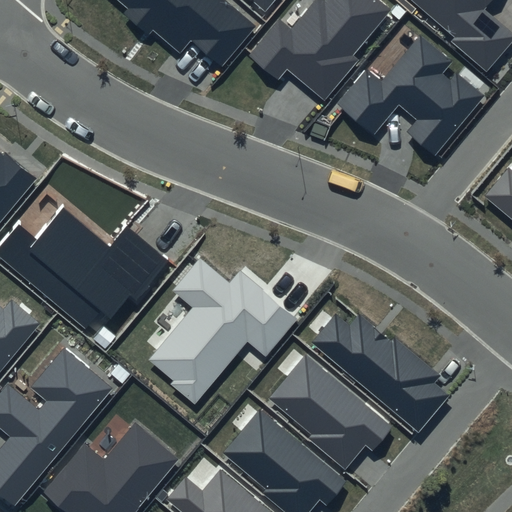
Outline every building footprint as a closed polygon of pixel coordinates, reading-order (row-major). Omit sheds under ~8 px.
[(242,12),(227,0),(120,0),(159,32),(170,19),(208,51),(242,12)] [(306,0),(289,21),(278,12),(251,44),(274,63),(286,48),(324,81),(354,46),(347,37),(378,0),(306,0)] [(480,0),(400,0),(480,68),(510,34),(476,5),(480,0)] [(473,98),(411,47),(374,90),(357,75),(329,109),(362,137),(388,106),(410,125),(401,135),(424,155),(473,98)] [(0,208),(38,165),(0,132),(0,208)] [(511,170),(507,166),(473,206),(511,239),(511,170)] [(108,247),(62,207),(36,238),(18,223),(0,243),(0,256),(86,329),(101,311),(110,318),(129,295),(137,302),(172,262),(127,224),(108,247)] [(297,318),(240,271),(229,283),(200,259),(173,291),(193,307),(148,360),(173,381),(171,384),(195,404),(247,342),(264,357),(297,318)] [(0,359),(37,316),(6,290),(0,296),(0,359)] [(311,343),(418,432),(449,395),(434,382),(440,375),(394,337),(391,341),(359,314),(350,325),(335,313),(311,343)] [(113,386),(64,346),(30,387),(46,401),(39,410),(8,385),(0,395),(0,428),(8,435),(0,444),(0,494),(14,506),(113,386)] [(306,354),(270,398),(313,434),(309,439),(347,469),(366,445),(373,451),(394,426),(306,354)] [(259,409),(222,453),(266,489),(262,494),(284,511),(309,511),(319,500),(326,506),(346,481),(259,409)] [(83,444),(44,491),(70,511),(133,511),(177,458),(134,423),(104,460),(83,444)] [(186,475),(167,498),(183,511),(273,511),(221,468),(203,490),(186,475)]
